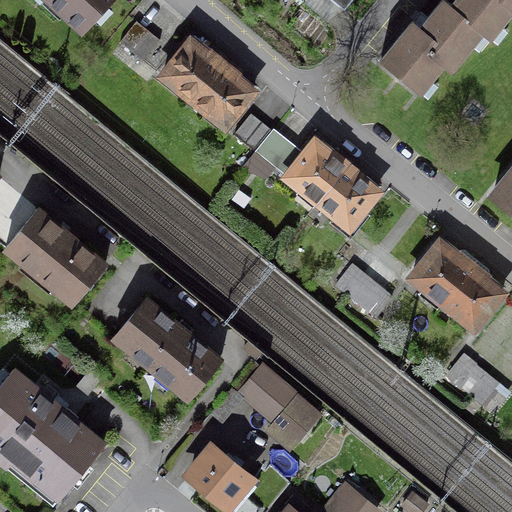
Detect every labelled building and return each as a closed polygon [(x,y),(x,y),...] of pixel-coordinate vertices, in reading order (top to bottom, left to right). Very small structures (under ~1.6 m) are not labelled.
[(48,0),(81,30),(108,0),(48,0)] [(340,6),(332,0),(305,0),(304,2),(327,21),(340,6)] [(332,0),(340,6),(344,9),(351,0),(332,0)] [(452,70),(483,32),(483,31),(451,5),(451,4),(446,0),(441,0),(429,15),(420,26),(413,20),(381,59),(421,92),(443,64),(452,70)] [(451,5),(483,31),(483,32),(490,38),(511,11),(511,0),(454,0),(451,4),(451,5)] [(160,39),(136,21),(119,41),(143,60),(160,39)] [(162,75),(193,100),(225,61),(220,58),(217,61),(204,51),(190,40),(162,75)] [(226,68),(229,64),(225,61),(193,100),(224,126),(253,91),(240,80),(226,68)] [(234,133),(255,150),(272,130),(251,113),(234,133)] [(303,155),(272,130),(255,150),(286,176),(303,155)] [(330,153),(315,140),(303,155),(286,176),(301,187),(296,193),(313,207),(318,201),(346,166),(330,153)] [(363,179),(346,166),(318,201),(349,226),(378,191),(363,179)] [(511,172),(493,195),(511,210),(511,172)] [(37,209),(5,247),(73,303),(105,264),(37,209)] [(442,302),(471,266),(456,254),(440,241),(411,276),(424,287),(419,293),(437,307),(442,302)] [(347,292),(363,273),(352,264),(336,283),(347,292)] [(471,266),(442,302),(473,327),(502,292),(487,280),(471,266)] [(369,310),(385,290),(363,273),(347,292),(369,310)] [(145,298),(113,337),(188,397),(220,358),(145,298)] [(449,374),(472,393),(487,373),(464,355),(449,374)] [(262,364),(239,391),(274,422),(269,427),(292,446),(320,414),(262,364)] [(0,454),(55,500),(102,443),(13,371),(0,386),(0,454)] [(487,373),(472,393),(482,402),(498,382),(487,373)] [(201,460),(189,474),(227,505),(250,477),(207,443),(196,457),(201,460)] [(250,477),(227,505),(233,510),(256,482),(250,477)] [(325,508),(330,511),(336,511),(353,492),(345,485),(325,508)] [(336,511),(375,511),(377,511),(353,492),(336,511)] [(402,503),(413,511),(420,511),(427,504),(412,492),(402,503)] [(304,511),(309,506),(293,494),(278,511),(304,511)]
